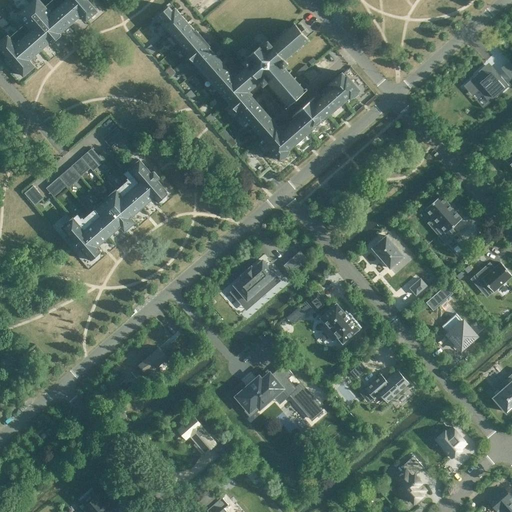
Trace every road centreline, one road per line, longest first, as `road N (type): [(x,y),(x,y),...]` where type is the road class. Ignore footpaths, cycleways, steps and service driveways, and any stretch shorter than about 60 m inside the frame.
road 1 (residential): [(503,447),(283,191)]
road 2 (residential): [(60,386),(283,191)]
road 3 (residential): [(511,231),(392,94)]
road 4 (residential): [(60,386),(166,504)]
road 5 (residential): [(283,191),(392,94)]
road 6 (residential): [(392,94),(503,0)]
road 7 (residential): [(392,94),(309,0)]
